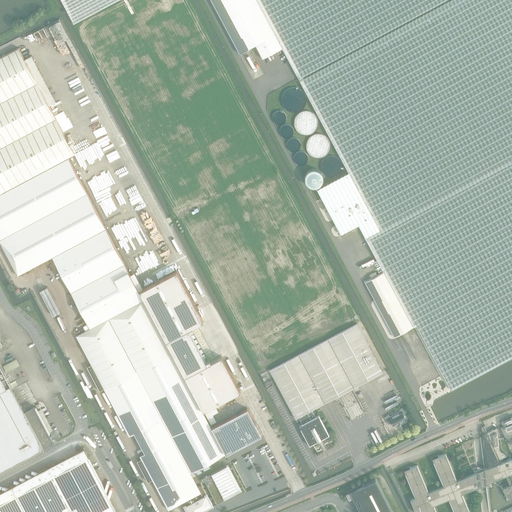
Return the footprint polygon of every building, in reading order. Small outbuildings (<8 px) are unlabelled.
[(60,0),(74,24),(118,0),(60,0)] [(263,58),(282,48),(256,0),(211,0),(240,53),(255,44),(263,58)] [(256,0),(282,48),(299,78),(445,0),(256,0)] [(365,238),(384,272),(413,327),(417,325),(451,390),(511,357),(511,0),(452,0),(396,30),(300,81),(349,172),(380,230),(365,238)] [(171,352),(143,299),(67,157),(74,153),(18,48),(0,57),(0,242),(17,275),(52,257),(88,324),(90,328),(85,330),(82,331),(75,335),(91,364),(87,366),(100,390),(104,388),(129,436),(134,433),(145,452),(140,455),(141,459),(137,461),(148,481),(152,479),(168,509),(183,501),(188,511),(198,511),(211,505),(209,500),(208,499),(201,485),(198,487),(190,472),(225,454),(171,352)] [(359,225),(365,238),(380,230),(349,172),(317,189),(341,234),(359,225)] [(143,289),(139,291),(203,411),(214,405),(240,391),(221,356),(211,362),(210,359),(205,361),(189,331),(193,329),(192,327),(203,321),(176,271),(143,289)] [(394,337),(413,327),(384,272),(373,278),(365,282),(387,324),(394,337)] [(60,312),(47,287),(40,291),(53,315),(60,312)] [(357,323),(269,370),(295,418),(297,417),(301,424),(299,425),(309,445),(328,435),(318,415),(316,417),(312,409),(338,396),(340,394),(353,388),(357,385),(382,372),(357,324),(357,323)] [(16,359),(3,366),(6,372),(19,366),(16,359)] [(0,364),(0,470),(53,443),(52,439),(51,436),(50,436),(34,406),(24,411),(0,364)] [(400,411),(395,414),(399,422),(405,419),(404,416),(407,414),(403,407),(399,409),(400,411)] [(247,408),(211,427),(226,453),(261,434),(247,408)] [(393,426),(399,422),(395,414),(389,417),(388,415),(384,417),(387,424),(391,422),(393,426)] [(511,416),(501,421),(502,424),(503,426),(502,427),(501,427),(505,436),(504,437),(503,437),(504,439),(508,438),(511,435),(511,416)] [(408,468),(404,470),(415,497),(413,498),(412,499),(410,499),(415,511),(416,511),(421,510),(421,511),(435,511),(433,505),(449,499),(454,511),(468,511),(467,507),(461,494),(476,488),(479,486),(486,484),(489,482),(505,476),(509,485),(511,484),(507,475),(511,473),(511,472),(511,460),(511,458),(509,459),(504,461),(501,462),(500,459),(502,458),(506,456),(500,451),(499,441),(498,439),(497,427),(487,432),(485,428),(484,425),(483,425),(483,426),(484,426),(481,427),(482,435),(486,466),(488,464),(490,467),(484,469),(479,470),(478,466),(477,466),(477,470),(473,471),(474,473),(456,481),(445,453),(438,456),(436,457),(432,458),(444,486),(428,492),(417,465),(409,468),(408,468)] [(84,448),(11,486),(25,511),(116,511),(88,457),(89,457),(84,448)] [(226,466),(201,479),(202,482),(204,481),(213,496),(208,499),(209,500),(213,498),(216,504),(225,499),(224,496),(238,489),(226,466)] [(352,497),(359,511),(391,511),(375,479),(363,485),(363,484),(345,493),(348,499),(352,497)] [(509,485),(502,488),(508,499),(511,497),(511,483),(511,484),(509,485)] [(25,511),(11,486),(0,491),(0,511),(25,511)]
